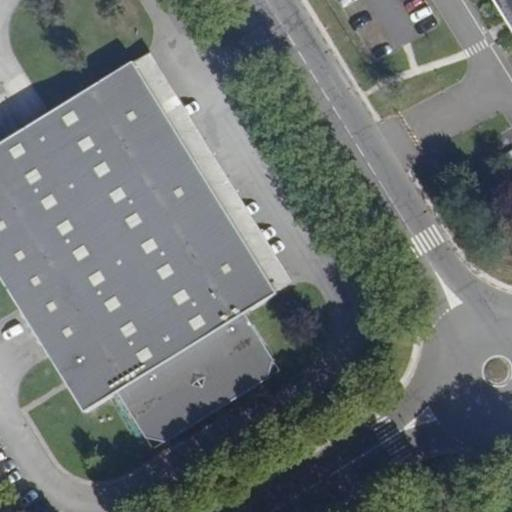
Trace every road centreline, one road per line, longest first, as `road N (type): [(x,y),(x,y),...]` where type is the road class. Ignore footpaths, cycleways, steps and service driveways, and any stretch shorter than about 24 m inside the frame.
road 1 (unclassified): [(268,0),(497,372)]
road 2 (unclassified): [(274,511),(497,372)]
road 3 (unknown): [(366,159),(492,89)]
